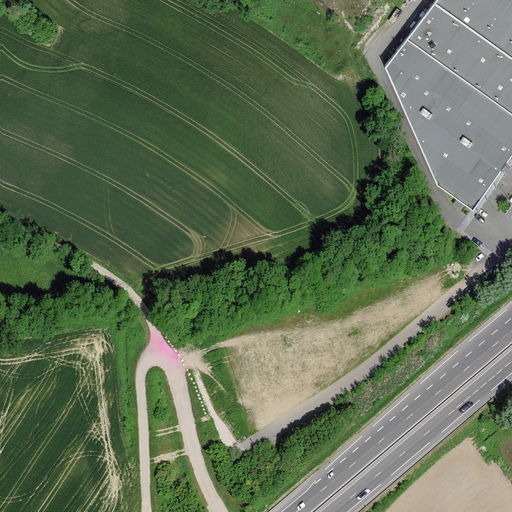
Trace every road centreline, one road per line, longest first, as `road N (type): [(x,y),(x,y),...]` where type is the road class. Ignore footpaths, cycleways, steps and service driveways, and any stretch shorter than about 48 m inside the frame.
road 1 (trunk): [(511,328),(293,511)]
road 2 (unclassified): [(470,282),(351,382),(245,449)]
road 3 (trunk): [(338,511),(511,363)]
road 4 (track): [(158,357),(153,326),(132,293),(0,221)]
road 5 (unclassified): [(218,511),(173,367),(158,357)]
road 6 (unclassified): [(146,511),(140,377),(158,357)]
road 7 (track): [(173,367),(203,365),(231,445),(245,449)]
